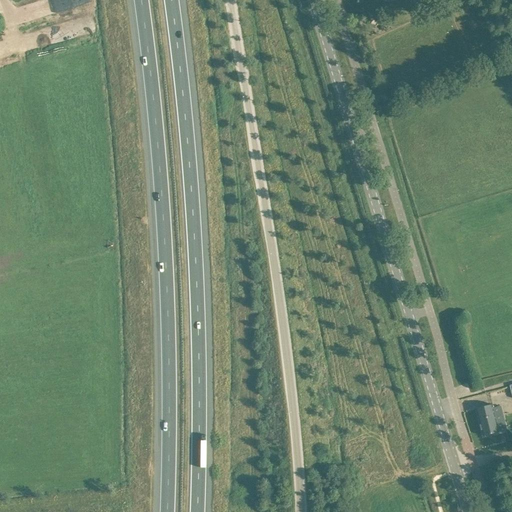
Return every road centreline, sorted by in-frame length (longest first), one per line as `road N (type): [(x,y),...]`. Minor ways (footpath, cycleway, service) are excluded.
road 1 (unclassified): [(229,0),(303,511)]
road 2 (motorway): [(137,0),(163,284),(164,511)]
road 3 (motorway): [(198,511),(193,212),(172,0)]
road 4 (tertiary): [(453,464),(314,0)]
